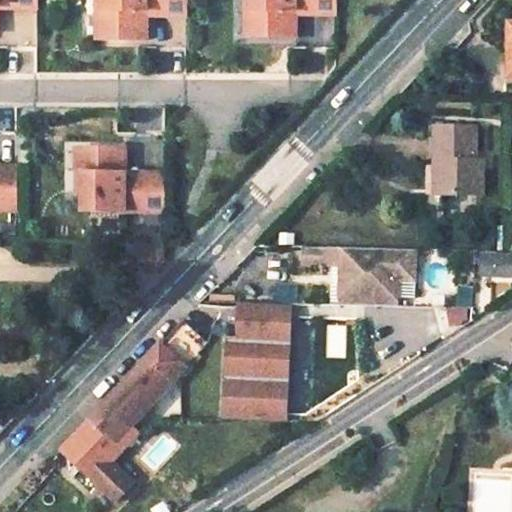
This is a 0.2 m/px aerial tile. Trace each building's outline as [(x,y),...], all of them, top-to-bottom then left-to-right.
[(101,0),(102,39),(146,38),(145,14),(144,0),(101,0)] [(144,0),(145,14),(184,13),(184,6),(167,6),(166,0),(144,0)] [(332,0),(249,0),(250,36),(293,35),(293,12),(292,0),(313,0),(314,11),(333,11),(332,0)] [(292,0),(293,12),(314,11),(313,0),(292,0)] [(475,128),(435,128),(435,165),(442,165),(442,195),(482,195),(482,160),(475,160),(475,128)] [(121,149),(80,149),(80,192),(80,211),(122,211),(121,173),(121,149)] [(0,210),(13,210),(13,167),(0,166),(0,210)] [(142,211),(142,173),(121,173),(122,211),(142,211)] [(162,210),(161,173),(142,173),(142,211),(162,210)] [(164,244),(127,243),(127,254),(138,255),(138,260),(162,260),(164,258),(164,244)] [(283,247),(263,247),(263,266),(282,266),(283,247)] [(415,252),(304,250),(303,266),(341,267),(340,300),(396,301),(396,282),(414,282),(415,252)] [(511,255),(483,254),(482,274),(511,275),(511,255)] [(396,301),(340,300),(340,307),(396,309),(396,301)] [(228,338),(225,420),(286,423),(291,305),(276,305),(239,304),(239,317),(224,311),(213,332),(228,338)] [(471,323),(468,306),(448,309),(450,326),(471,323)] [(147,363),(92,421),(110,436),(124,420),(132,428),(188,368),(186,366),(207,343),(185,322),(147,363)] [(63,452),(95,483),(117,502),(134,484),(113,464),(139,435),(132,428),(124,420),(110,436),(92,421),(72,442),(63,452)]
